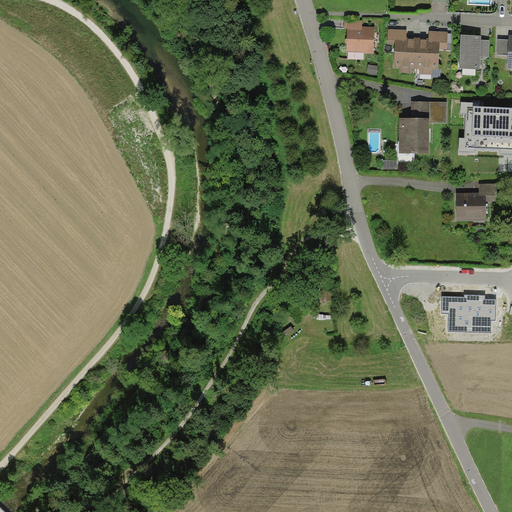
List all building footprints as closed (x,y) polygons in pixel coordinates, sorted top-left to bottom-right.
[(362,26),(362,20),(345,19),(344,28),(348,28),(348,29),(362,30),(362,26)] [(375,27),(362,26),(362,30),(348,29),(347,52),(374,54),(375,27)] [(407,30),(388,29),(387,44),(394,44),(393,68),(400,68),(399,73),(413,74),(413,68),(416,68),(417,37),(407,37),(407,30)] [(428,37),(417,37),(416,68),(419,68),(419,73),(432,74),(432,68),(438,69),(439,49),(447,49),(448,32),(428,31),(428,37)] [(481,35),(461,34),(459,68),(480,69),(480,57),(481,40),(481,35)] [(497,55),(508,55),(509,40),(498,39),(497,55)] [(489,40),(481,40),(480,57),(489,57),(489,40)] [(447,102),(412,101),(411,118),(400,118),(399,153),(429,153),(429,123),(447,123),(447,102)] [(480,103),(461,102),(461,114),(466,114),(465,138),(460,138),(459,151),(475,152),(475,149),(500,150),(500,154),(511,155),(511,107),(479,106),(480,103)] [(398,160),(382,160),(382,170),(384,170),(398,170),(398,160)] [(479,184),(479,193),(479,196),(486,196),(487,201),(497,201),(497,184),(479,184)] [(479,193),(456,193),(456,220),(487,220),(487,201),(486,196),(479,196),(479,193)] [(320,291),(319,300),(329,300),(329,291),(320,291)] [(464,297),(441,296),(441,314),(448,314),(448,331),(491,332),(491,321),(496,321),(497,299),(486,299),(486,295),(464,295),(464,297)]
